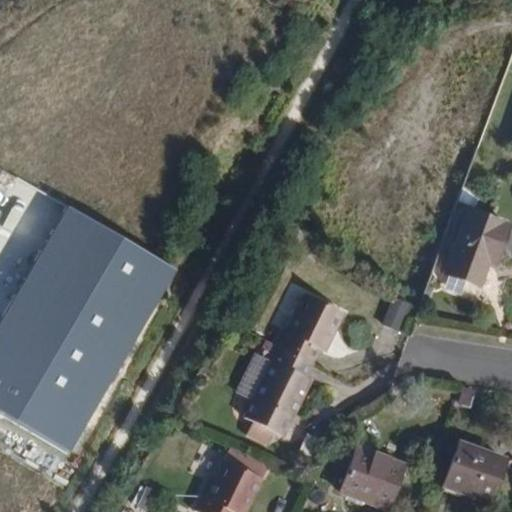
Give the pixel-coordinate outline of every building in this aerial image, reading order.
[(164,263),(40,196),(0,269),(0,409),(65,445),(164,263)] [(496,266),(509,227),(467,213),(445,275),(479,288),(488,263),(496,266)] [(344,316),(303,295),(285,333),(282,332),(273,348),(308,366),(316,352),(323,356),(344,316)] [(273,348),(264,343),(258,354),(268,359),(273,348)] [(308,366),(273,348),(268,359),(266,363),(269,364),(260,383),(252,399),(241,421),(249,424),(270,435),(282,440),(310,383),(302,379),(308,366)] [(243,395),(252,399),(260,383),(251,379),(243,395)] [(454,401),(450,413),(462,417),(466,404),(454,401)] [(450,413),(448,418),(461,422),(462,417),(450,413)] [(270,435),(249,424),(242,439),(263,449),(270,435)] [(381,509),(397,466),(348,447),(332,490),(381,509)] [(246,502),(264,467),(226,448),(200,502),(198,500),(192,511),(234,511),(241,499),(246,502)] [(486,506),(500,464),(453,448),(439,489),(486,506)] [(156,495),(149,510),(152,511),(164,511),(169,503),(156,495)] [(241,511),(246,502),(241,499),(234,511),(241,511)]
